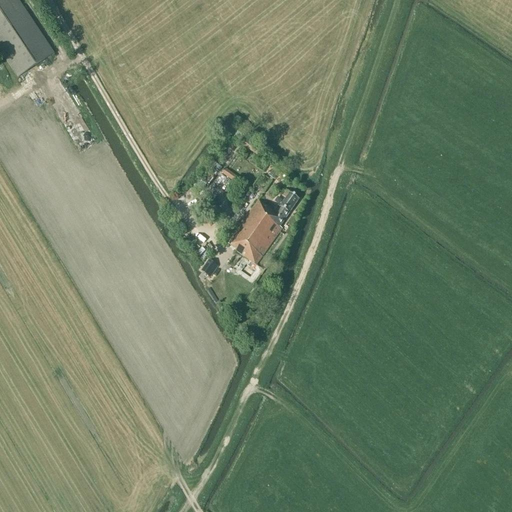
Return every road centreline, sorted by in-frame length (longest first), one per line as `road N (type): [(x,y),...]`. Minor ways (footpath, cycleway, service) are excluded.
road 1 (track): [(395,0),(316,239),(250,387)]
road 2 (track): [(0,215),(198,511)]
road 3 (track): [(51,0),(170,204)]
road 4 (track): [(250,387),(183,511)]
